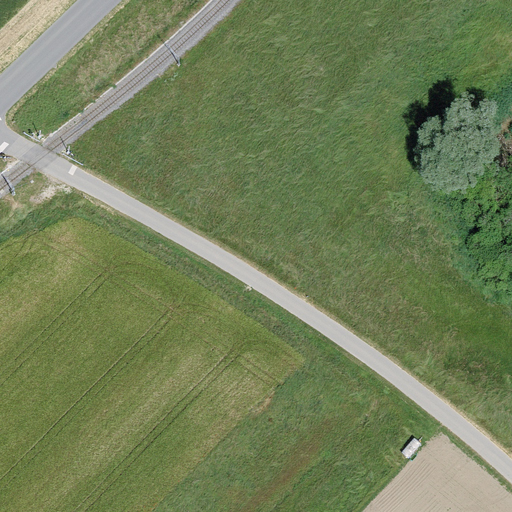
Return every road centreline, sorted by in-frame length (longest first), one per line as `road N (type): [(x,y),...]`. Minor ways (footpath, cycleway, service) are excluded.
road 1 (unclassified): [(0,138),(322,328),(511,482)]
road 2 (tertiary): [(0,102),(106,0)]
